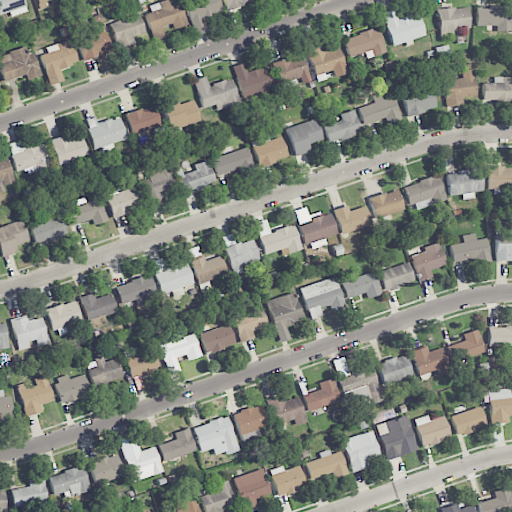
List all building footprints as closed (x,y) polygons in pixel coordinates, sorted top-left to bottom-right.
[(178,0),(172,0),(149,7),(151,13),(145,14),(153,41),(165,37),(162,27),(172,24),(174,33),(188,29),(178,0)] [(224,12),(218,0),(182,0),(196,35),(208,30),(204,19),(224,12)] [(224,0),(228,10),(255,1),(254,0),(224,0)] [(475,8),(476,26),(495,26),(495,32),(510,31),(509,7),(475,8)] [(392,48),(411,42),(411,40),(424,36),(418,14),(397,20),(394,9),(382,13),(392,48)] [(134,44),(132,38),(145,33),(138,14),(109,25),(118,49),(134,44)] [(342,40),(349,58),(371,50),(373,57),(386,52),(377,28),(342,40)] [(83,61),(111,50),(104,30),(75,41),(83,61)] [(39,56),(48,85),(62,81),(59,69),(77,63),(70,40),(45,47),(47,53),(39,56)] [(338,47),(325,51),(323,46),(306,51),(316,82),(325,79),(323,73),(344,66),(338,47)] [(24,76),(25,80),(39,77),(34,53),(27,54),(26,49),(0,54),(0,73),(2,81),(24,76)] [(310,81),(300,53),(272,64),(280,85),(299,78),(301,84),(310,81)] [(246,72),(243,63),(232,66),(242,100),(274,90),(267,66),(246,72)] [(445,106),(466,105),(465,97),(475,97),(474,71),(462,71),(462,79),(444,80),(445,106)] [(192,81),(201,109),(214,105),(216,111),(238,103),(230,78),(208,85),(205,76),(192,81)] [(511,77),(494,77),(494,83),(483,83),(483,101),(511,101),(511,77)] [(408,116),(436,108),(430,87),(415,91),(413,84),(400,87),(408,116)] [(374,103),(358,108),(363,125),(386,118),(387,124),(400,120),(393,97),(383,100),(380,94),(372,96),(374,103)] [(162,103),(171,131),(199,122),(192,100),(178,105),(176,98),(162,103)] [(124,116),(132,136),(160,125),(152,105),(124,116)] [(360,133),(353,110),(339,114),(340,120),(322,126),(328,143),(360,133)] [(120,117),(97,124),(95,117),(85,120),(94,151),(127,141),(120,117)] [(285,129),(294,156),(310,151),(308,145),(322,140),(315,119),(285,129)] [(58,166),(88,155),(79,132),(50,142),(58,166)] [(259,167),(288,157),(281,136),(269,140),(267,136),(250,142),(259,167)] [(239,170),(240,174),(253,171),(248,149),(212,157),(216,175),(239,170)] [(0,158),(0,193),(1,193),(0,189),(0,186),(13,182),(6,157),(0,158)] [(193,165),(195,171),(178,176),(184,193),(215,183),(208,160),(193,165)] [(139,183),(149,206),(163,200),(161,196),(176,190),(166,165),(147,173),(149,178),(139,183)] [(511,167),(487,167),(486,189),(511,189),(511,167)] [(482,191),(479,169),(445,173),(448,196),(461,194),(462,200),(473,198),(473,192),(482,191)] [(411,210),(445,202),(438,176),(404,185),(411,210)] [(106,190),(111,216),(141,210),(136,188),(118,192),(117,188),(106,190)] [(403,210),(396,189),(369,198),(375,219),(403,210)] [(92,220),(94,225),(107,221),(100,198),(87,202),(86,198),(75,201),(77,207),(65,210),(70,226),(92,220)] [(341,235),(371,224),(364,206),(348,212),(346,205),(332,210),(341,235)] [(29,228),(34,245),(67,234),(60,212),(38,218),(40,224),(29,228)] [(304,245),(336,235),(330,213),(297,223),(304,245)] [(0,254),(1,258),(17,253),(15,246),(29,241),(22,220),(0,227),(0,254)] [(294,225),(270,232),(266,220),(255,223),(264,255),(283,250),(284,255),(301,250),(294,225)] [(511,227),(494,228),(495,261),(511,260),(511,227)] [(449,245),(452,263),(474,259),(476,264),(490,261),(486,238),(476,240),(474,233),(461,236),(463,243),(449,245)] [(233,276),(243,272),(241,266),(259,259),(252,239),(224,249),(233,276)] [(432,277),(430,269),(445,266),(439,243),(422,247),(424,253),(411,256),(417,281),(432,277)] [(189,261),(197,284),(227,275),(221,256),(204,261),(203,256),(189,261)] [(193,284),(185,262),(164,269),(160,259),(150,263),(161,295),(177,289),(177,290),(193,284)] [(378,272),(384,291),(412,282),(406,263),(378,272)] [(346,299),(365,293),(367,299),(381,294),(373,272),(340,283),(346,299)] [(114,287),(121,305),(136,300),(139,306),(158,299),(149,275),(114,287)] [(300,288),(310,320),(322,316),(320,308),(329,305),(331,312),(344,307),(334,277),(300,288)] [(303,320),(294,292),(266,301),(279,342),(290,339),(285,326),(303,320)] [(95,299),(93,293),(78,298),(87,321),(117,310),(111,294),(95,299)] [(46,309),(51,330),(81,323),(76,302),(46,309)] [(267,328),(262,308),(239,314),(238,310),(231,312),(239,343),(254,339),(252,331),(267,328)] [(19,351),(34,347),(34,348),(50,343),(42,317),(28,322),(26,316),(10,320),(19,351)] [(6,323),(0,323),(0,349),(8,348),(6,323)] [(205,354),(235,344),(229,325),(199,334),(205,354)] [(511,346),(511,353),(511,352),(511,326),(488,327),(488,347),(511,346)] [(483,354),(478,330),(462,334),(464,341),(451,344),(454,360),(483,354)] [(162,337),(164,344),(159,345),(167,375),(180,371),(176,358),(185,356),(187,361),(200,357),(194,334),(183,337),(182,331),(162,337)] [(441,347),(427,352),(426,346),(410,351),(418,376),(437,370),(438,375),(449,372),(441,347)] [(122,352),(130,379),(159,371),(153,348),(138,352),(136,347),(122,352)] [(376,364),(383,385),(411,376),(405,355),(376,364)] [(104,362),(103,357),(86,362),(94,389),(123,379),(116,358),(104,362)] [(372,404),(383,399),(369,365),(336,379),(342,394),(364,385),(372,404)] [(53,382),(61,404),(90,393),(83,374),(70,380),(68,376),(53,382)] [(54,401),(45,376),(31,381),(15,386),(26,417),(42,411),(40,405),(54,401)] [(319,390),(301,396),(307,412),(339,401),(331,378),(317,383),(319,390)] [(511,414),(511,388),(483,392),(484,402),(489,402),(491,424),(508,422),(507,415),(511,414)] [(0,419),(11,419),(11,396),(3,397),(3,391),(0,390),(0,419)] [(284,402),(282,396),(266,401),(273,426),(293,420),(294,426),(306,422),(298,397),(284,402)] [(241,439),(269,428),(260,404),(232,415),(241,439)] [(467,411),(465,405),(454,408),(456,415),(450,417),(456,436),(485,427),(479,407),(467,411)] [(385,460),(416,451),(406,416),(375,424),(385,460)] [(443,416),(428,420),(427,416),(413,420),(422,447),(450,438),(443,416)] [(229,417),(192,427),(199,453),(212,450),(213,456),(237,450),(229,417)] [(175,439),(157,445),(162,462),(195,451),(188,428),(173,433),(175,439)] [(352,473),(369,467),(368,462),(380,458),(372,431),(341,440),(352,473)] [(155,447),(138,451),(134,435),(119,439),(130,482),(162,474),(155,447)] [(305,463),(309,480),(332,474),(334,479),(347,475),(341,451),(330,454),(329,450),(318,453),(320,459),(305,463)] [(124,476),(116,454),(88,463),(96,486),(124,476)] [(269,471),(278,497),(306,488),(299,466),(284,471),(282,466),(269,471)] [(53,495),(64,493),(65,498),(90,492),(84,467),(48,476),(53,495)] [(257,505),(255,500),(270,495),(262,469),(232,478),(242,510),(257,505)] [(11,489),(13,506),(47,503),(44,478),(28,480),(29,487),(11,489)] [(201,496),(205,511),(222,511),(222,510),(235,506),(228,481),(216,484),(218,492),(201,496)] [(493,491),(494,499),(477,502),(478,511),(511,511),(511,507),(508,488),(493,491)] [(199,511),(195,498),(174,505),(176,511),(199,511)] [(441,509),(441,511),(474,511),(472,505),(458,510),(456,503),(441,509)]
